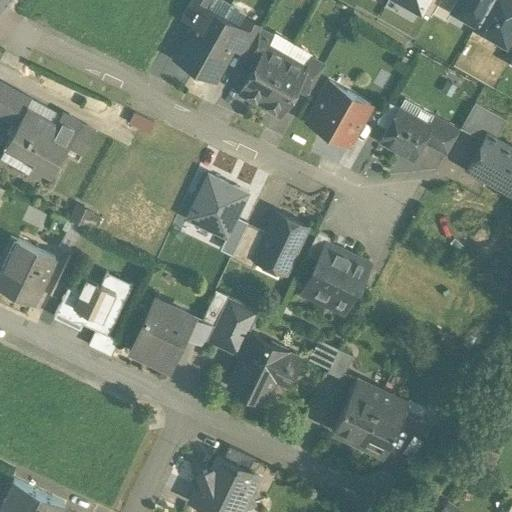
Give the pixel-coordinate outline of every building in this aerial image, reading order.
[(190,0),(181,16),(193,23),(193,24),(203,7),(205,8),(208,0),(190,0)] [(405,0),(420,8),(424,0),(405,0)] [(424,0),(420,8),(430,14),(433,10),(438,0),(424,0)] [(446,18),(452,7),(455,0),(438,0),(433,10),(446,18)] [(455,0),(452,7),(477,21),(488,0),(455,0)] [(505,41),(507,37),(511,28),(511,0),(488,0),(477,21),(475,24),(505,41)] [(205,8),(203,7),(193,24),(193,23),(174,57),(194,68),(223,18),(205,8)] [(240,28),(223,18),(194,68),(214,79),(233,46),(233,45),(242,28),(240,28)] [(242,28),(233,45),(233,46),(246,53),(259,29),(260,27),(245,19),(240,28),(242,28)] [(246,53),(243,57),(256,63),(265,46),(266,46),(272,37),(259,29),(246,53)] [(256,63),(240,91),(260,103),(285,57),(266,46),(265,46),(256,63)] [(304,69),(285,57),(260,103),(280,114),(295,86),(305,69),(304,69)] [(310,58),(304,69),(305,69),(295,86),(307,93),(323,65),(310,58)] [(370,104),(329,81),(307,120),(348,143),(370,104)] [(20,96),(0,84),(0,112),(8,117),(17,101),(20,96)] [(27,107),(17,101),(8,117),(20,119),(27,107)] [(506,119),(474,101),(460,128),(483,141),(487,134),(495,139),(506,119)] [(55,123),(27,107),(20,119),(7,142),(9,143),(36,158),(33,163),(34,164),(52,174),(69,142),(84,150),(95,130),(61,111),(55,123)] [(145,117),(125,107),(120,118),(139,130),(145,117)] [(428,125),(398,108),(380,140),(412,157),(422,140),(430,125),(428,125)] [(458,130),(433,116),(428,125),(430,125),(422,140),(446,153),(458,130)] [(511,148),(495,139),(487,134),(483,141),(468,168),(511,193),(511,190),(511,148)] [(36,158),(9,143),(1,157),(29,173),(34,164),(33,163),(36,158)] [(247,193),(207,174),(186,218),(226,237),(238,212),(247,193)] [(69,201),(62,217),(91,231),(98,215),(69,201)] [(248,217),(238,212),(226,237),(222,245),(233,250),(246,222),(248,217)] [(306,226),(275,212),(266,231),(254,257),(284,271),(306,226)] [(83,227),(71,221),(59,247),(70,253),(83,227)] [(266,231),(246,222),(233,250),(230,256),(251,267),(256,258),(254,257),(266,231)] [(317,231),(306,254),(317,259),(325,242),(326,242),(329,237),(317,231)] [(55,256),(21,241),(8,267),(5,266),(0,277),(0,285),(34,301),(55,256)] [(326,242),(325,242),(317,259),(304,286),(305,287),(328,298),(325,304),(343,312),(355,287),(357,288),(369,263),(326,242)] [(101,284),(86,277),(80,289),(69,284),(56,312),(80,324),(81,321),(95,328),(108,334),(108,333),(132,284),(107,272),(101,284)] [(328,298),(305,287),(301,296),(324,307),(325,304),(328,298)] [(228,295),(215,289),(202,319),(214,324),(216,319),(228,295)] [(259,310),(228,295),(216,319),(247,334),(259,310)] [(195,316),(154,296),(131,346),(171,365),(195,316)] [(108,334),(95,328),(87,344),(110,355),(119,338),(108,333),(108,334)] [(299,356),(253,335),(229,386),(262,402),(273,377),(287,383),(299,356)] [(352,354),(337,347),(326,371),(341,377),(352,354)] [(381,390),(355,378),(331,429),(357,441),(381,390)] [(408,403),(381,390),(357,441),(384,454),(408,403)] [(452,402),(432,392),(420,417),(435,424),(452,402)] [(254,457),(229,445),(223,457),(248,469),(254,457)] [(223,457),(217,454),(210,467),(197,471),(200,477),(190,498),(215,510),(216,506),(219,508),(220,511),(222,511),(253,502),(248,488),(249,486),(253,485),(258,474),(248,469),(223,457)] [(58,511),(64,501),(13,477),(4,496),(37,511),(58,511)] [(37,511),(4,496),(0,504),(0,511),(37,511)]
